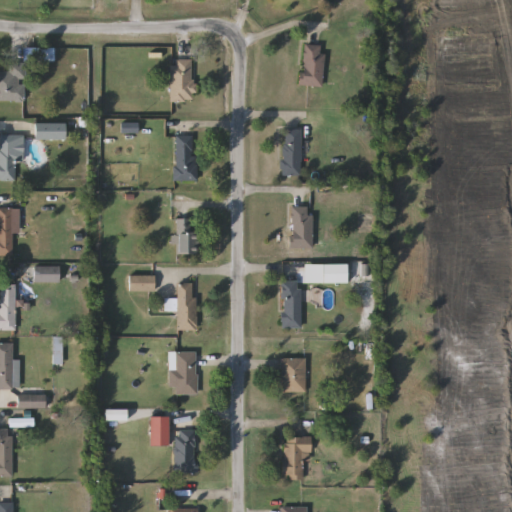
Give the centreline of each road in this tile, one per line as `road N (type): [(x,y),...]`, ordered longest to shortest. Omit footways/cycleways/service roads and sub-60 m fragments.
road 1 (residential): [(237,511),(232,37)]
road 2 (residential): [(0,31),(209,30),(232,37)]
